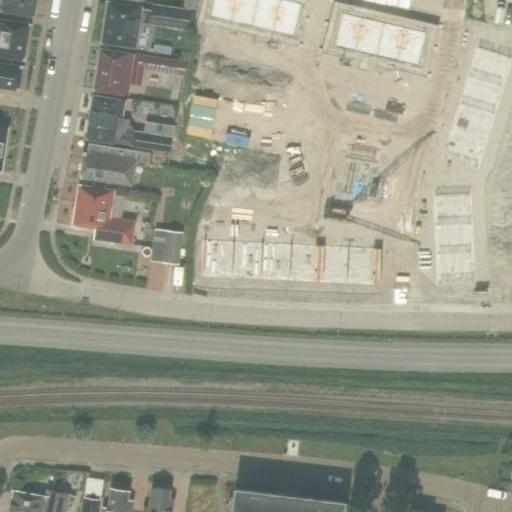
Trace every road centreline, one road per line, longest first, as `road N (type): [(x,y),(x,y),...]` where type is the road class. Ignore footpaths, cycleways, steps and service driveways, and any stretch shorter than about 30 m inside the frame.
road 1 (primary): [(511,359),(0,330)]
road 2 (residential): [(18,262),(69,291),(147,306),(511,319)]
road 3 (residential): [(0,452),(349,474),(489,499)]
road 4 (residential): [(18,262),(73,0)]
